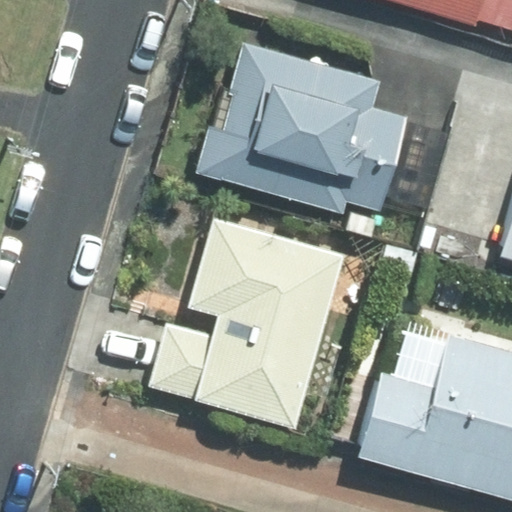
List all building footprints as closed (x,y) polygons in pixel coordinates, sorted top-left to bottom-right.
[(511,0),(405,0),(511,31),(511,0)] [(376,80),(239,41),(225,90),(229,91),(219,129),(204,124),(191,170),(340,212),(343,200),(377,210),(403,116),(368,106),(376,80)] [(511,203),(497,253),(511,257),(511,203)] [(338,254),(211,218),(186,305),(216,314),(210,336),(193,394),(290,422),(338,254)] [(146,381),(193,394),(210,336),(163,323),(146,381)] [(443,342),(404,331),(391,375),(378,371),(354,452),(511,498),(511,350),(446,332),(443,342)]
